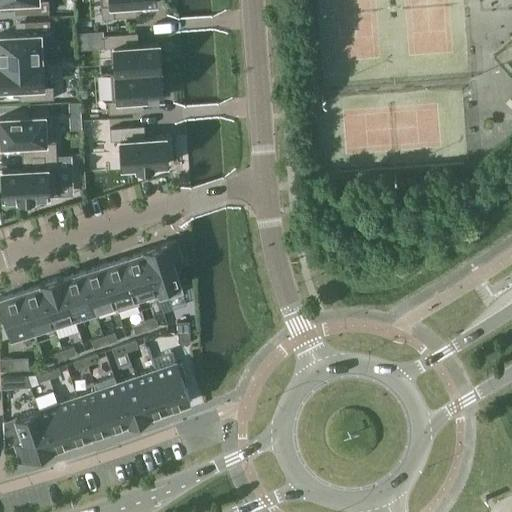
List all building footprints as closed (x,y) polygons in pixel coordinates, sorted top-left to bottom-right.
[(0,0),(0,1),(24,1),(24,13),(49,11),(48,0),(0,0)] [(156,2),(155,0),(100,0),(102,18),(127,16),(126,4),(156,2)] [(0,61),(47,59),(45,32),(50,32),(50,19),(25,20),(25,33),(0,33),(0,61)] [(128,33),(103,34),(104,47),(114,46),(115,72),(116,73),(161,70),(159,43),(129,45),(128,33)] [(47,59),(0,61),(0,88),(28,87),(29,99),(54,98),(53,85),(48,86),(47,59)] [(113,100),(108,100),(109,113),(134,111),(133,99),(163,97),(161,70),(116,73),(115,72),(111,72),(113,100)] [(68,102),(69,114),(80,114),(80,101),(68,102)] [(31,143),(32,155),(56,154),(55,114),(0,116),(0,135),(0,145),(31,143)] [(135,125),(110,127),(110,140),(120,139),(122,167),(137,166),(137,168),(153,167),(153,164),(167,163),(165,135),(135,137),(135,125)] [(56,154),(32,155),(32,168),(2,169),(3,197),(18,196),(18,199),(35,198),(35,195),(58,194),(56,154)] [(176,238),(143,249),(143,251),(144,250),(157,290),(156,291),(159,300),(160,300),(163,311),(186,304),(183,292),(184,292),(173,259),(181,257),(176,238)] [(143,251),(123,257),(136,297),(137,297),(156,291),(157,290),(144,250),(143,251)] [(123,257),(103,263),(116,304),(115,304),(117,311),(118,310),(138,304),(139,304),(137,297),(136,297),(123,257)] [(82,270),(95,310),(115,304),(116,304),(103,263),(82,270)] [(95,310),(82,270),(63,276),(62,277),(74,317),(95,310)] [(62,275),(40,282),(40,284),(41,283),(54,323),(59,337),(79,330),(74,317),(62,277),(63,276),(62,275)] [(21,290),(34,330),(54,323),(41,283),(40,284),(21,290)] [(11,337),(34,330),(21,290),(0,296),(0,303),(6,321),(2,323),(2,338),(10,335),(11,337)] [(144,321),(147,329),(158,325),(158,324),(155,317),(144,321)] [(189,320),(177,321),(177,331),(190,330),(189,320)] [(147,329),(144,321),(132,325),(135,332),(135,333),(147,329)] [(190,330),(177,331),(178,341),(190,340),(190,330)] [(117,339),(114,331),(103,335),(106,343),(117,339)] [(94,347),(106,343),(103,335),(92,339),(94,347)] [(135,339),(124,343),(127,351),(138,347),(136,339),(135,339)] [(115,355),(127,351),(124,343),(113,347),(115,355)] [(76,353),(74,345),(62,349),(65,357),(76,353)] [(51,353),(53,361),(65,357),(62,349),(51,353)] [(85,356),(88,364),(99,360),(97,353),(97,352),(85,356)] [(85,356),(74,360),(74,361),(76,368),(88,364),(85,356)] [(0,357),(0,364),(0,370),(12,369),(12,357),(0,357)] [(154,369),(168,409),(190,401),(182,377),(186,375),(181,362),(177,363),(177,361),(154,369)] [(61,374),(58,366),(47,370),(49,378),(61,374)] [(154,369),(135,376),(149,415),(168,409),(154,369)] [(35,374),(38,382),(49,378),(47,370),(35,374)] [(30,386),(27,375),(1,376),(1,388),(30,386)] [(114,375),(93,382),(95,389),(96,389),(110,429),(128,422),(129,422),(115,382),(116,382),(114,375)] [(129,424),(150,417),(149,415),(135,376),(116,382),(115,382),(129,422),(128,422),(129,424)] [(95,389),(77,396),(91,435),(110,429),(96,389),(95,389)] [(72,442),(91,435),(77,396),(58,402),(72,442)] [(38,409),(52,450),(54,450),(53,448),(72,442),(58,402),(38,409)] [(52,450),(38,409),(15,417),(23,441),(15,443),(21,461),(52,450)]
